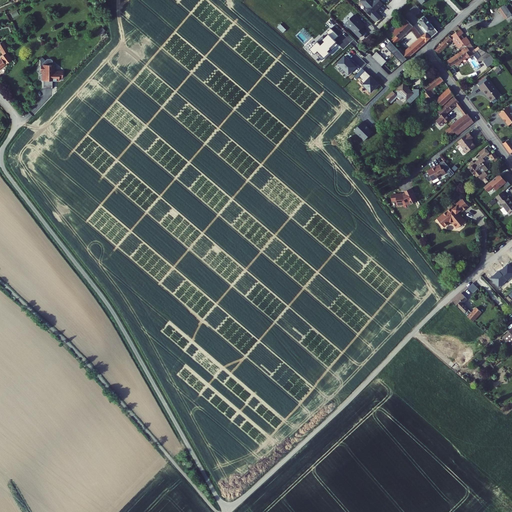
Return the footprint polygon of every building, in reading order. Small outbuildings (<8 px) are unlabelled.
[(380,0),(374,0),(373,0),(360,0),(361,0),(367,7),(365,10),(371,16),(376,21),(381,16),(376,11),(384,3),(380,0)] [(421,6),(416,1),(410,6),(415,11),(421,6)] [(499,7),(507,22),(511,18),(511,15),(506,3),(499,7)] [(365,26),(354,15),(346,23),(360,37),(366,32),(362,29),(365,26)] [(427,32),(432,37),(439,31),(424,15),(418,20),(427,30),(426,31),(427,32)] [(404,62),(428,40),(423,35),(404,52),(396,44),(414,26),(408,19),(393,33),(397,37),(388,46),(404,62)] [(324,39),(322,37),(310,49),(315,54),(318,52),(321,54),(318,56),(322,60),(330,53),(329,51),(331,50),(333,52),(339,45),(335,40),(339,36),(331,29),(327,32),(329,34),(324,39)] [(456,39),(457,41),(466,36),(462,29),(453,35),(453,36),(443,48),(446,50),(456,39)] [(423,35),(428,40),(432,37),(427,32),(423,35)] [(457,41),(462,50),(475,42),(471,37),(467,39),(466,36),(457,41)] [(4,39),(0,41),(0,66),(14,58),(7,50),(9,49),(4,39)] [(464,60),(465,61),(474,55),(479,51),(478,49),(474,44),(469,47),(470,48),(455,59),(459,64),(464,60)] [(479,51),(474,55),(480,62),(487,59),(495,53),(483,48),(479,51)] [(372,56),(381,66),(387,61),(377,51),(372,56)] [(353,62),(345,55),(338,63),(349,74),(357,66),(356,66),(358,64),(354,61),(353,62)] [(54,68),(54,67),(54,63),(52,61),(52,57),(50,56),(47,56),(43,60),(43,62),(41,62),(41,67),(43,67),(43,74),(44,75),(44,85),(52,85),(52,77),(59,77),(59,74),(62,74),(62,68),(54,68)] [(361,80),(364,83),(371,76),(365,71),(360,76),(363,79),(361,80)] [(380,84),(371,75),(371,76),(364,83),(363,83),(372,92),(380,84)] [(423,91),(430,101),(435,97),(433,92),(445,82),(441,76),(423,91)] [(488,89),(496,100),(500,96),(499,95),(503,92),(493,78),(482,86),(486,90),(488,89)] [(404,95),(408,99),(414,92),(413,91),(404,83),(398,89),(404,95)] [(404,95),(398,89),(395,92),(393,91),(386,98),(392,103),(398,96),(401,98),(404,95)] [(415,89),(413,91),(414,92),(408,99),(406,100),(410,104),(419,95),(419,89),(415,89)] [(438,101),(443,106),(454,94),(450,89),(438,101)] [(443,119),(448,125),(452,122),(448,117),(459,106),(462,109),(464,108),(456,98),(439,115),(443,119)] [(511,106),(509,103),(499,110),(503,116),(504,115),(509,122),(511,119),(511,106)] [(452,130),(456,135),(473,121),(466,112),(463,114),(465,116),(464,117),(466,119),(452,130)] [(448,125),(443,119),(438,124),(439,124),(438,125),(439,125),(441,128),(442,129),(442,128),(443,129),(447,125),(448,125)] [(362,122),(354,130),(365,141),(373,132),(362,122)] [(456,135),(452,130),(448,134),(447,134),(447,135),(451,139),(456,135)] [(473,137),(469,132),(458,141),(467,152),(476,145),(471,139),(473,137)] [(469,163),(481,178),(488,173),(485,170),(488,167),(483,160),(485,158),(483,157),(489,151),(484,145),(478,151),(480,153),(477,155),(478,157),(474,161),(473,160),(469,163)] [(451,169),(445,161),(441,165),(437,166),(436,166),(431,168),(431,169),(428,171),(428,172),(432,180),(439,176),(439,177),(444,174),(446,173),(447,172),(451,169)] [(432,180),(428,172),(424,174),(426,179),(428,178),(429,181),(432,180)] [(418,201),(412,188),(406,191),(406,192),(403,194),(402,194),(402,193),(396,194),(391,195),(392,201),(397,200),(397,205),(403,205),(407,205),(407,204),(408,204),(411,202),(412,204),(418,201)] [(456,225),(461,231),(469,224),(462,215),(465,212),(466,214),(473,208),(467,200),(460,206),(461,208),(459,209),(458,211),(456,208),(452,211),(452,212),(441,221),(448,230),(454,225),(456,225)] [(489,282),(494,289),(508,277),(503,271),(489,282)] [(468,287),(473,293),(478,288),(473,282),(468,287)] [(467,293),(458,300),(469,312),(473,309),(467,303),(472,298),(467,293)] [(482,307),(473,316),(477,320),(486,311),(482,307)] [(511,328),(502,337),(511,347),(511,328)]
